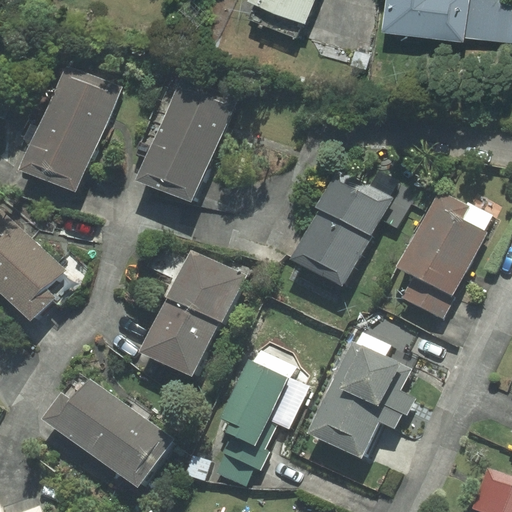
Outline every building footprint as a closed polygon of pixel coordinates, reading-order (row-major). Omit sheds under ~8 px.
[(315,0),(249,0),(255,3),(249,18),(295,37),(301,22),(305,24),(315,0)] [(388,0),(384,31),(463,42),(464,38),(511,42),(511,8),(510,0),(388,0)] [(0,108),(15,70),(0,63),(0,108)] [(125,86),(64,64),(22,179),(84,202),(125,86)] [(244,103),(181,79),(139,188),(202,212),(244,103)] [(342,165),(293,267),(349,294),(398,192),(342,165)] [(421,313),(450,327),(499,224),(441,196),(404,272),(433,286),(421,313)] [(0,207),(0,291),(41,329),(83,284),(0,207)] [(252,282),(193,254),(169,305),(228,333),(252,282)] [(222,340),(165,310),(140,358),(198,387),(222,340)] [(402,387),(413,362),(361,338),(316,438),(368,462),(382,432),(407,443),(428,399),(402,387)] [(252,489),(268,451),(299,376),(257,358),(226,433),(235,437),(219,475),(252,489)] [(82,375),(47,424),(144,494),(179,445),(82,375)] [(511,511),(511,479),(492,473),(479,511),(511,511)] [(36,511),(5,511),(0,497),(0,496),(0,511),(44,511),(44,509),(36,511)]
